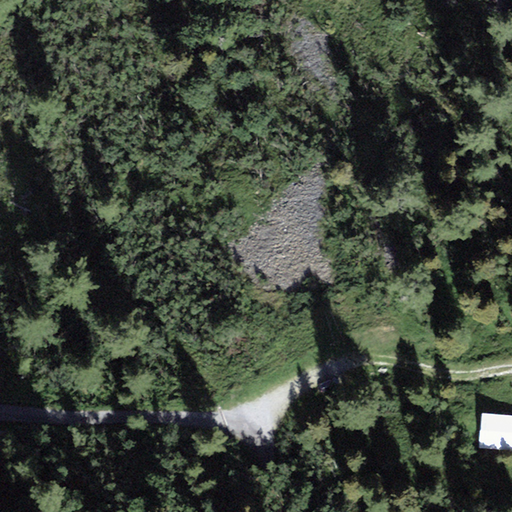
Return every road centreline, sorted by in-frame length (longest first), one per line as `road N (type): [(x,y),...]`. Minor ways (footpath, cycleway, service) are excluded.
road 1 (unclassified): [(258,511),(256,432),(247,421),(0,411)]
road 2 (track): [(511,369),(351,364),(316,376),(254,425)]
